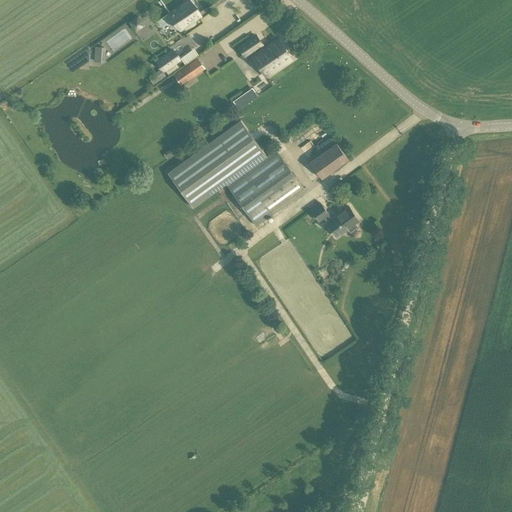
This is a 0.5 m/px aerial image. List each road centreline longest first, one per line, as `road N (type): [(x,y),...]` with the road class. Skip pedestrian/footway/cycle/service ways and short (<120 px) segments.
road 1 (tertiary): [(354,511),(458,124)]
road 2 (tertiary): [(458,124),(424,111),(295,0)]
